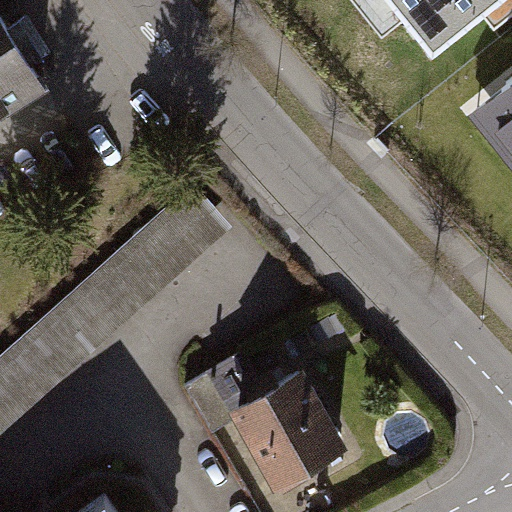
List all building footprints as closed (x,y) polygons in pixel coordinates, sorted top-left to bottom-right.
[(511,0),(345,0),(378,41),(402,22),(431,58),(481,18),(492,32),(511,16),(511,0)] [(0,33),(0,117),(38,94),(29,80),(50,67),(25,27),(4,40),(0,33)] [(511,81),(467,117),(511,173),(511,81)] [(190,198),(0,366),(0,444),(227,242),(190,198)] [(295,374),(216,415),(257,492),(335,452),(295,374)] [(111,511),(105,501),(89,511),(111,511)]
